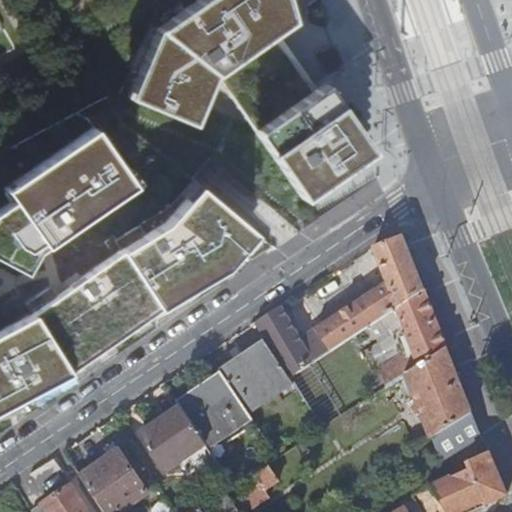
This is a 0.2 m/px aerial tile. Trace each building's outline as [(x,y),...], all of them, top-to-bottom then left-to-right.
[(300,198),(362,156),(275,31),(291,20),(285,0),(193,0),(155,26),(134,74),(149,81),(144,91),(180,107),(185,97),(200,103),(213,73),(300,198)] [(90,126),(3,187),(11,199),(0,207),(0,257),(25,271),(38,248),(131,184),(90,126)] [(53,298),(0,326),(0,414),(17,408),(74,378),(71,370),(227,266),(230,274),(270,246),(191,180),(170,204),(112,240),(118,250),(53,298)] [(380,320),(426,291),(403,234),(400,236),(399,239),(376,248),(375,249),(389,284),(301,341),(280,308),(255,324),(268,342),(272,349),(292,378),(366,329),(373,325),(380,320)] [(446,341),(455,337),(435,289),(427,293),(446,341)] [(409,375),(449,348),(446,341),(427,293),(426,291),(380,320),(386,332),(403,321),(414,348),(382,368),(389,388),(409,375)] [(371,342),(379,340),(373,325),(366,329),(371,342)] [(242,369),(272,349),(268,342),(238,362),(242,369)] [(432,438),(473,411),(449,348),(409,375),(417,395),(410,399),(409,400),(411,406),(413,405),(418,415),(423,413),(432,438)] [(251,414),(296,384),(292,378),(272,349),(242,369),(238,362),(223,372),(227,378),(251,414)] [(209,450),(255,420),(251,414),(227,378),(181,409),(207,446),(209,450)] [(166,474),(207,446),(181,409),(141,436),(166,474)] [(443,459),(482,434),(473,411),(432,438),(431,438),(443,459)] [(485,504),(506,493),(498,475),(488,449),(455,466),(459,474),(452,477),(431,487),(446,511),(460,511),(483,500),(485,504)] [(105,511),(118,511),(148,492),(120,451),(82,477),(105,511)] [(431,487),(452,477),(443,459),(422,473),(430,486),(431,487)] [(261,492),(277,482),(268,469),(254,478),(255,480),(234,494),(244,511),(247,511),(266,500),(261,492)] [(88,511),(71,485),(30,511),(88,511)] [(422,511),(446,511),(431,487),(430,486),(413,497),(422,511)] [(217,511),(239,511),(227,494),(212,503),(217,511)]
